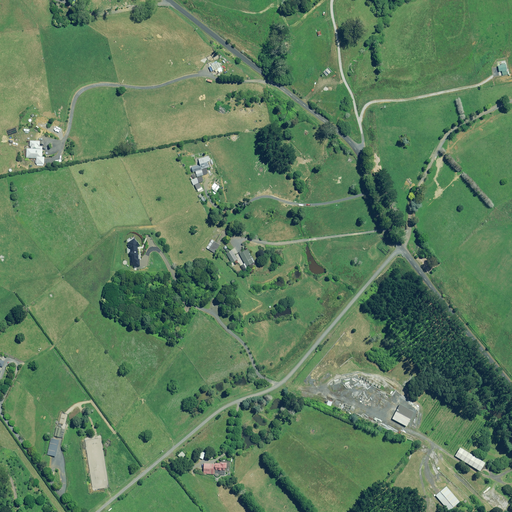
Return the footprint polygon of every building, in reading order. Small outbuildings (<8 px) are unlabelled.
[(217,69),(219,72),(222,71),(218,62),(211,66),(213,71),(217,69)] [(501,64),(501,65),(498,66),(500,72),(502,71),(503,75),(508,74),(507,69),(505,63),(501,64)] [(36,158),(36,165),(44,165),(44,157),(42,157),(42,147),(39,147),(40,141),(30,141),(30,146),(31,146),(31,149),(26,149),(26,158),(36,158)] [(196,171),(197,177),(204,175),(202,169),(209,167),(207,163),(210,162),(209,156),(198,159),(200,165),(191,167),(193,172),(196,171)] [(214,183),(211,187),(212,188),(214,189),(213,190),(216,192),(220,187),(214,183)] [(140,245),(134,238),(128,243),(128,244),(127,245),(130,248),(131,248),(131,251),(130,251),(131,265),(133,265),(133,267),(140,266),(140,259),(138,259),(138,247),(140,245)] [(212,240),(206,248),(214,253),(220,245),(212,240)] [(254,262),(248,249),(239,253),(246,267),(254,262)] [(237,259),(232,250),(226,254),(232,263),(237,259)] [(399,407),(400,408),(399,408),(393,419),(407,427),(415,413),(401,405),(399,407)] [(56,431),(57,431),(56,434),(55,434),(54,436),(63,438),(65,429),(56,427),(56,431)] [(47,455),(56,456),(59,441),(51,439),(47,455)] [(461,448),(456,456),(481,472),(486,464),(461,448)] [(204,463),(204,473),(225,475),(226,463),(220,462),(220,463),(215,463),(215,464),(204,463)] [(447,508),(448,507),(450,510),(460,502),(447,486),(436,496),(447,508)]
